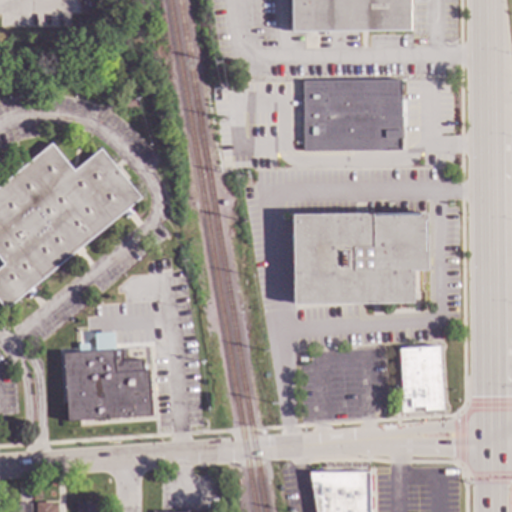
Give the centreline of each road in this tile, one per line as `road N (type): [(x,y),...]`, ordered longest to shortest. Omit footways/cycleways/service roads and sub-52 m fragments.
road 1 (residential): [(378,442),(0,469)]
road 2 (primary): [(486,133),(489,427)]
road 3 (primary): [(485,0),(486,133)]
